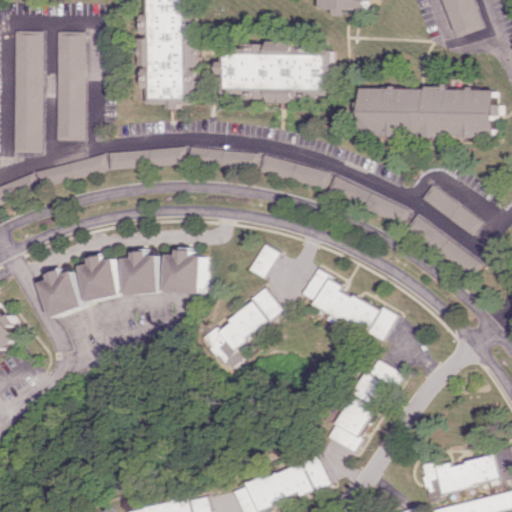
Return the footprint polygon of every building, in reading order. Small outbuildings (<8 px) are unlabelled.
[(147,0),(146,87),(151,88),(150,103),(170,104),(170,108),(183,109),(183,103),(202,104),(203,39),(192,39),(192,0),(147,0)] [(371,10),(370,0),(322,0),(323,9),(340,9),(339,15),(349,16),(350,9),(371,10)] [(486,28),(477,0),(445,0),(458,37),(486,28)] [(18,152),(45,152),(47,30),(20,30),(18,152)] [(89,31),(61,31),(60,139),(87,139),(89,31)] [(227,93),(290,103),(317,98),(322,94),(331,92),(336,50),(327,49),(326,46),(281,41),(261,45),(248,43),(247,49),(227,47),(225,61),(220,62),(223,78),(227,78),(226,85),(227,93)] [(499,137),(499,116),(505,116),(505,104),(500,104),(500,89),(452,89),(452,87),(367,87),(367,137),(499,137)] [(192,162),(258,171),(260,154),(194,145),(192,162)] [(188,147),(112,151),(113,168),(189,164),(188,147)] [(263,171),(330,188),(334,171),(267,154),(263,171)] [(413,208),(338,176),(332,193),(407,225),(413,208)] [(487,222),(437,184),(426,198),(477,235),(487,222)] [(421,214),(410,228),(474,279),(485,265),(421,214)] [(256,269),(270,278),(286,253),(271,244),(256,269)] [(171,254),(160,255),(159,249),(145,249),(146,257),(136,257),(138,295),(173,293),(171,254)] [(178,292),(213,293),(214,255),(203,255),(203,249),(190,249),(190,254),(179,254),(178,292)] [(126,258),(116,260),(115,255),(100,258),(101,263),(92,265),(100,302),(134,295),(126,258)] [(389,339),(400,316),(349,289),(351,284),(322,269),(308,297),(389,339)] [(62,317),(95,307),(86,270),(73,274),(72,270),(59,273),(60,280),(53,282),(62,317)] [(291,311),(275,290),(227,327),(226,326),(213,336),(238,369),(252,359),(243,348),(291,311)] [(0,361),(31,341),(21,326),(26,323),(20,313),(14,317),(3,300),(0,301),(0,361)] [(359,451),(402,371),(378,358),(336,438),(359,451)] [(426,464),(433,496),(511,479),(511,451),(457,463),(457,462),(440,465),(440,461),(426,464)] [(334,484),(324,457),(267,477),(267,479),(239,489),(247,511),(257,511),(305,495),(334,484)] [(511,492),(439,508),(439,511),(498,511),(511,509),(511,492)] [(125,511),(215,511),(213,498),(125,511)]
